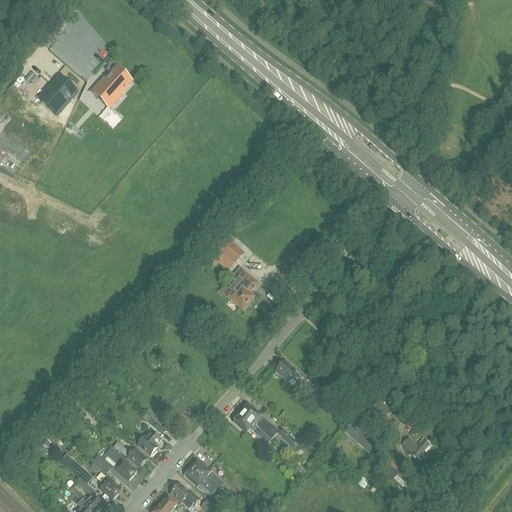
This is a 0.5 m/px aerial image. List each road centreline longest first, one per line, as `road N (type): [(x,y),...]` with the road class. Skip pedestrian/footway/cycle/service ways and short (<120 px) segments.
road 1 (unclassified): [(128,511),(395,203)]
road 2 (primary): [(168,0),(395,203)]
road 3 (primary): [(415,175),(196,0)]
road 4 (primary): [(395,203),(511,300)]
road 5 (primary): [(511,266),(415,175)]
